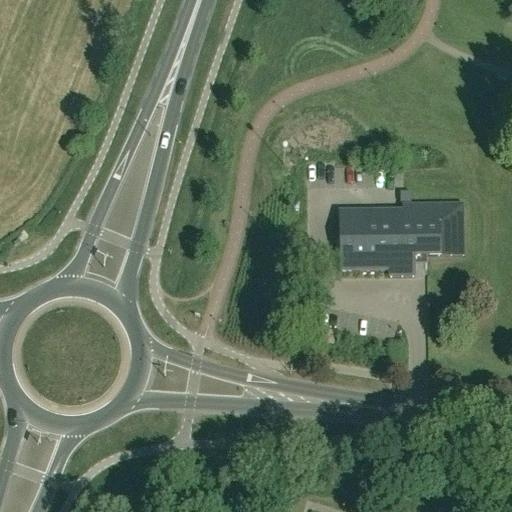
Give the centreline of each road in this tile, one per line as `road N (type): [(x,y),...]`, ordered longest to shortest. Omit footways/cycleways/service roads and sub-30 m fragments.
road 1 (primary): [(124,312),(200,0)]
road 2 (primary): [(196,0),(77,265),(58,288)]
road 3 (tertiary): [(124,401),(299,411),(327,403)]
road 4 (tertiary): [(327,403),(138,342)]
road 5 (tertiary): [(511,429),(327,403)]
